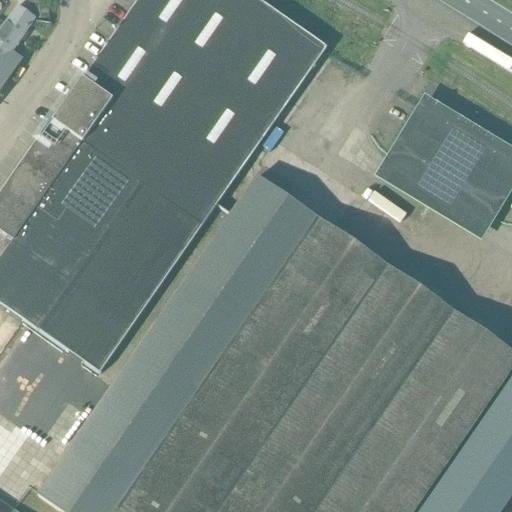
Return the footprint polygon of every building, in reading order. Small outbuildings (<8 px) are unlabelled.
[(80,79),(50,123),(14,173),(165,280),(325,50),(252,0),(138,0),(82,80),(80,79)] [(0,92),(21,62),(12,55),(35,21),(15,7),(0,29),(0,28),(0,92)] [(511,183),(511,165),(421,110),(395,152),(494,212),(511,183)] [(165,280),(14,173),(0,193),(0,236),(11,244),(0,259),(0,307),(98,376),(165,280)] [(511,356),(254,179),(35,497),(56,511),(501,511),(511,497),(511,356)] [(0,511),(12,511),(11,511),(0,503),(0,511)]
